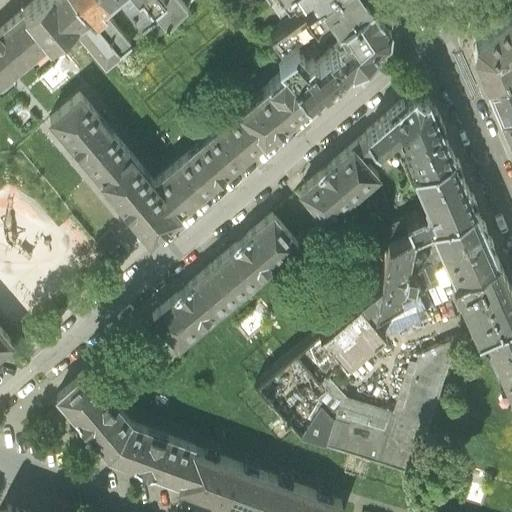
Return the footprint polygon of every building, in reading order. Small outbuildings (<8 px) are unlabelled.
[(0,78),(74,18),(88,7),(82,0),(27,0),(0,21),(0,78)] [(102,1),(103,0),(82,0),(88,7),(122,47),(133,38),(102,1)] [(127,0),(144,20),(156,10),(148,0),(127,0)] [(148,0),(156,10),(171,27),(191,10),(187,5),(182,0),(148,0)] [(363,0),(311,0),(273,31),(284,45),(331,11),(337,18),(363,0)] [(312,65),(295,80),(312,101),(391,36),(392,23),(375,0),(363,0),(337,18),(349,34),(312,65)] [(471,44),(485,76),(511,64),(511,51),(507,40),(511,35),(511,1),(473,32),(471,44)] [(122,47),(88,7),(74,18),(108,59),(122,47)] [(279,62),(285,68),(295,80),(312,65),(296,47),(279,62)] [(511,64),(485,76),(499,107),(511,101),(511,64)] [(285,68),(237,107),(265,140),(312,101),(295,80),(285,68)] [(413,88),(366,128),(376,142),(400,122),(418,164),(452,149),(427,91),(413,88)] [(129,147),(80,89),(48,115),(97,173),(129,147)] [(511,101),(499,107),(511,138),(511,101)] [(237,107),(154,177),(182,210),(265,140),(237,107)] [(324,218),(378,172),(352,142),(298,187),(324,218)] [(154,177),(129,147),(97,173),(150,236),(182,210),(154,177)] [(474,202),(452,149),(418,164),(413,166),(436,218),(474,202)] [(496,254),(474,202),(436,218),(432,220),(454,272),(496,254)] [(270,209),(210,260),(237,292),(298,241),(270,209)] [(80,246),(7,216),(1,230),(31,242),(25,257),(20,255),(9,281),(47,297),(53,284),(63,288),(80,246)] [(452,272),(454,272),(432,220),(387,239),(380,275),(373,307),(417,288),(452,272)] [(511,313),(511,290),(496,254),(454,272),(452,272),(477,329),(484,326),(511,313)] [(177,344),(237,292),(210,260),(150,312),(177,344)] [(356,294),(369,310),(373,307),(380,275),(356,294)] [(427,310),(417,288),(373,307),(369,310),(383,326),(385,328),(427,310)] [(356,294),(318,327),(320,329),(344,358),(383,326),(369,310),(356,294)] [(511,364),(511,313),(484,326),(502,368),(511,364)] [(0,348),(13,337),(0,322),(0,348)] [(326,373),(344,358),(320,329),(294,350),(319,379),(326,373)] [(316,397),(320,403),(332,417),(324,442),(413,470),(456,338),(420,351),(418,360),(410,358),(393,410),(347,396),(326,373),(319,379),(327,388),(316,397)] [(86,363),(53,391),(80,421),(106,451),(132,416),(86,363)] [(511,364),(502,368),(511,391),(511,364)] [(320,403),(299,434),(324,442),(332,417),(320,403)] [(194,438),(132,416),(106,451),(142,465),(177,478),(193,440),(194,438)] [(268,468),(193,440),(177,478),(176,483),(214,497),(253,510),(268,468)] [(338,511),(344,496),(268,468),(253,510),(257,511),(338,511)] [(0,511),(32,511),(6,502),(0,508),(0,511)]
